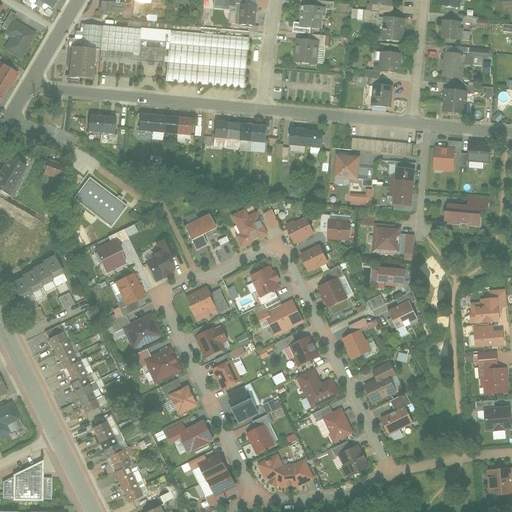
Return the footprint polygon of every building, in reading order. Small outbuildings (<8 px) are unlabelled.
[(53,13),(60,0),(26,0),(26,2),(30,5),(31,3),(45,11),(44,13),(49,16),(51,12),(53,13)] [(101,0),(100,13),(133,16),(134,0),(101,0)] [(459,10),(460,0),(440,0),(439,8),(459,10)] [(241,5),(239,27),(255,29),(257,7),(241,5)] [(324,10),(301,7),(300,19),(322,21),(324,10)] [(350,20),(361,21),(362,10),(351,9),(350,20)] [(322,21),(300,19),(299,30),(321,32),(322,21)] [(403,44),(405,22),(384,19),(382,42),(403,44)] [(13,21),(5,35),(11,39),(4,52),(21,62),(36,34),(13,21)] [(443,21),(440,41),(460,44),(462,24),(443,21)] [(165,83),(246,88),(249,37),(83,26),(81,50),(89,50),(99,51),(99,64),(166,68),(165,83)] [(296,41),(294,65),(317,67),(318,42),(296,41)] [(81,50),(67,49),(65,79),(86,80),(89,50),(81,50)] [(400,75),(401,55),(380,53),(379,73),(400,75)] [(443,54),(441,78),(462,80),(464,56),(443,54)] [(0,107),(19,75),(0,64),(0,107)] [(390,110),(393,87),(373,85),(370,108),(390,110)] [(443,91),(443,103),(465,105),(466,93),(443,91)] [(443,103),(441,115),(464,117),(465,105),(443,103)] [(140,114),(138,129),(151,130),(153,116),(140,114)] [(153,116),(151,130),(165,132),(167,118),(153,116)] [(167,118),(165,132),(178,134),(180,119),(167,118)] [(180,119),(178,134),(192,135),(193,121),(180,119)] [(90,120),(89,133),(101,134),(102,121),(90,120)] [(102,121),(101,134),(113,135),(114,122),(102,121)] [(213,122),(211,137),(224,138),(226,124),(213,122)] [(226,124),(224,138),(238,140),(240,125),(226,124)] [(240,125),(238,140),(251,141),(253,127),(240,125)] [(253,127),(251,141),(265,143),(266,129),(253,127)] [(290,129),(288,144),(306,146),(307,132),(290,129)] [(307,132),(306,146),(323,148),(325,134),(307,132)] [(351,138),(350,150),(410,156),(412,144),(351,138)] [(465,163),(488,164),(489,144),(466,143),(465,163)] [(276,145),(275,157),(287,158),(288,146),(276,145)] [(434,169),(456,172),(459,152),(437,149),(434,169)] [(336,155),(334,179),(357,181),(359,157),(336,155)] [(9,158),(0,174),(0,191),(12,198),(21,182),(19,181),(26,168),(9,158)] [(46,160),(42,171),(56,176),(61,165),(46,160)] [(415,169),(394,167),(391,205),(412,206),(415,169)] [(127,206),(90,178),(73,199),(111,228),(127,206)] [(477,193),(477,184),(463,184),(462,192),(477,193)] [(351,193),(351,203),(373,205),(374,190),(364,190),(364,193),(351,193)] [(445,206),(444,225),(480,227),(481,216),(487,216),(489,200),(470,198),(469,208),(445,206)] [(0,264),(43,243),(33,221),(3,235),(0,229),(0,210),(0,211),(4,204),(0,201),(0,264)] [(269,229),(278,225),(272,209),(262,213),(269,229)] [(240,234),(234,237),(240,248),(266,236),(255,212),(246,217),(243,210),(231,215),(240,234)] [(207,217),(182,228),(195,255),(208,249),(202,236),(214,231),(207,217)] [(303,217),(285,225),(293,243),(311,234),(303,217)] [(377,218),(364,218),(363,228),(375,228),(375,254),(400,254),(401,226),(377,225),(377,218)] [(351,222),(331,221),(330,239),(349,241),(351,222)] [(95,250),(107,275),(126,266),(117,246),(129,241),(124,230),(108,238),(110,243),(95,250)] [(150,253),(142,257),(153,278),(168,269),(173,265),(175,260),(176,255),(176,249),(167,233),(153,240),(157,246),(148,250),(150,253)] [(300,255),(308,271),(325,263),(317,247),(300,255)] [(64,274),(55,256),(43,262),(44,263),(32,269),(33,271),(22,276),(23,278),(11,283),(20,302),(32,296),(31,294),(43,289),(42,287),(53,281),(52,280),(64,274)] [(265,261),(242,273),(253,295),(276,283),(265,261)] [(318,289),(326,308),(346,300),(338,281),(343,278),(339,268),(323,275),(327,285),(318,289)] [(112,278),(123,302),(141,293),(130,269),(112,278)] [(401,271),(374,269),(373,285),(400,286),(401,271)] [(183,292),(193,312),(213,303),(203,282),(183,292)] [(227,289),(231,299),(238,297),(233,286),(227,289)] [(396,300),(385,306),(394,324),(415,314),(407,299),(413,296),(408,288),(394,295),(396,300)] [(490,303),(469,304),(471,325),(499,323),(498,310),(505,309),(504,291),(489,292),(490,303)] [(57,298),(63,310),(74,305),(68,293),(57,298)] [(368,301),(373,310),(384,304),(379,295),(368,301)] [(265,304),(252,311),(257,320),(263,316),(272,333),(299,319),(287,297),(267,308),(265,304)] [(118,323),(129,346),(158,332),(147,309),(118,323)] [(342,341),(351,360),(370,351),(361,332),(369,328),(365,319),(348,327),(352,336),(342,341)] [(192,332),(203,354),(221,345),(219,340),(225,337),(219,323),(212,326),(211,323),(192,332)] [(475,328),(476,348),(504,346),(503,332),(494,333),(493,327),(475,328)] [(306,332),(286,342),(296,363),(316,353),(306,332)] [(238,347),(250,343),(246,334),(234,339),(238,347)] [(66,384),(82,416),(96,409),(81,379),(84,378),(77,362),(72,364),(58,337),(46,343),(59,370),(62,369),(69,383),(66,384)] [(150,378),(177,366),(166,342),(147,351),(144,345),(127,353),(134,367),(143,363),(150,378)] [(268,357),(267,352),(272,351),(271,347),(257,349),(258,359),(268,357)] [(210,365),(220,385),(239,376),(230,357),(233,356),(229,348),(213,355),(216,362),(210,365)] [(496,352),(477,353),(478,370),(482,370),(484,395),(508,394),(506,369),(497,369),(496,352)] [(475,353),(465,353),(465,363),(476,362),(475,353)] [(362,381),(370,399),(393,388),(387,375),(392,372),(385,357),(370,364),(375,375),(362,381)] [(312,364),(293,374),(308,405),(339,390),(330,373),(320,378),(312,364)] [(276,385),(285,381),(281,373),(272,377),(276,385)] [(165,391),(174,410),(194,401),(184,381),(178,384),(173,375),(156,383),(161,394),(165,391)] [(226,397),(236,417),(255,407),(242,381),(225,389),(228,396),(226,397)] [(391,406),(377,413),(386,431),(411,419),(403,403),(408,400),(402,389),(387,397),(391,406)] [(314,416),(318,414),(330,437),(349,428),(337,404),(329,408),(326,402),(311,409),(314,416)] [(18,418),(11,404),(0,409),(0,437),(9,433),(5,424),(18,418)] [(253,424),(243,429),(253,450),(273,440),(263,421),(270,417),(266,409),(249,417),(253,424)] [(508,429),(507,411),(485,413),(486,431),(508,429)] [(179,418),(161,427),(168,440),(178,435),(185,448),(211,435),(201,415),(183,424),(179,418)] [(112,472),(127,505),(141,498),(126,468),(129,466),(122,451),(117,453),(105,428),(92,435),(104,458),(107,457),(114,471),(112,472)] [(335,451),(346,473),(364,464),(353,441),(335,451)] [(201,450),(185,457),(207,500),(222,493),(220,489),(233,482),(216,448),(203,454),(201,450)] [(275,449),(254,460),(262,474),(266,478),(273,482),(280,484),(289,483),(296,482),(311,474),(301,454),(291,458),(280,460),(275,449)] [(4,482),(4,501),(31,501),(53,501),(53,480),(42,480),(42,463),(4,482)] [(511,464),(485,466),(486,492),(510,490),(510,494),(511,494),(511,470),(511,471),(511,464)] [(162,504),(171,499),(168,492),(158,497),(162,504)]
